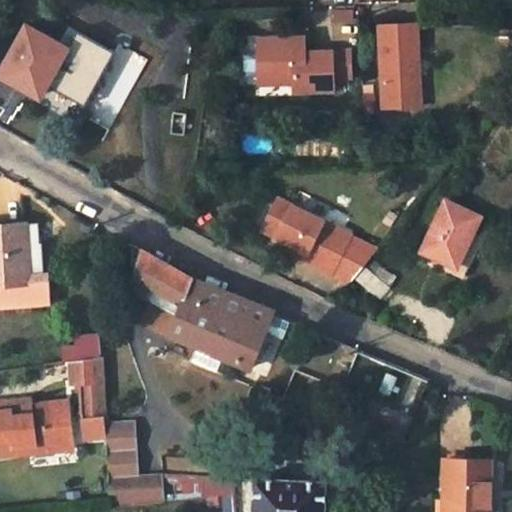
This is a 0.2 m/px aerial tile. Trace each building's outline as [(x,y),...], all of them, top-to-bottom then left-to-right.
[(332,8),(333,22),(354,21),(353,7),(332,8)] [(0,72),(0,74),(37,96),(65,48),(26,26),(0,72)] [(428,34),(390,33),(391,115),(421,116),(420,80),(427,79),(428,34)] [(301,51),(301,39),(260,39),(260,77),(297,77),(297,93),(338,91),(338,57),(314,58),(314,51),(301,51)] [(274,217),(264,241),(310,263),(307,271),(333,283),(354,241),(294,212),(289,223),(274,217)] [(454,212),(430,262),(464,277),(487,227),(454,212)] [(111,239),(98,231),(99,245),(107,250),(111,239)] [(39,234),(24,234),(0,235),(0,310),(45,308),(39,234)] [(139,254),(132,271),(182,296),(189,281),(139,254)] [(355,283),(380,300),(396,277),(371,260),(355,283)] [(203,288),(189,281),(182,296),(168,330),(225,355),(236,329),(194,307),(203,288)] [(280,344),(287,328),(271,320),(242,309),(215,295),(203,288),(194,307),(236,329),(225,355),(249,367),(263,337),(280,344)] [(363,288),(352,301),(376,321),(387,308),(363,288)] [(397,373),(366,360),(358,383),(389,394),(397,373)] [(76,394),(86,394),(89,420),(111,419),(106,365),(73,370),(76,394)] [(40,410),(0,413),(0,454),(81,448),(76,413),(41,416),(40,410)] [(111,419),(89,420),(91,436),(112,436),(111,419)] [(113,443),(116,472),(140,471),(139,442),(113,443)] [(487,511),(489,465),(443,465),(441,511),(487,511)] [(166,494),(222,494),(221,511),(234,511),(235,475),(166,475),(166,494)] [(333,511),(334,492),(260,486),(258,511),(333,511)]
